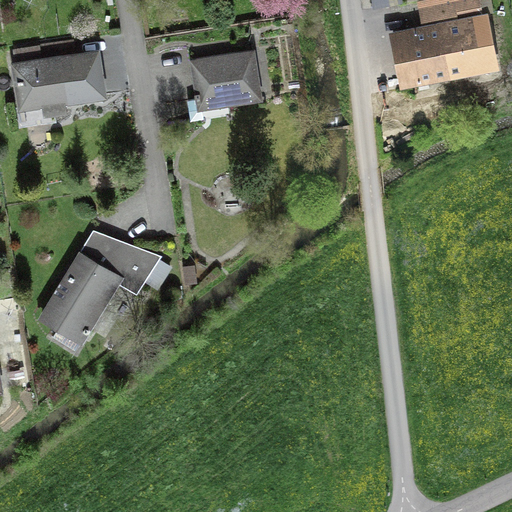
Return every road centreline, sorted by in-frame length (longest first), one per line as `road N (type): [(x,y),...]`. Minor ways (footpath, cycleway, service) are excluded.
road 1 (residential): [(407,511),(348,0)]
road 2 (residential): [(127,0),(153,191)]
